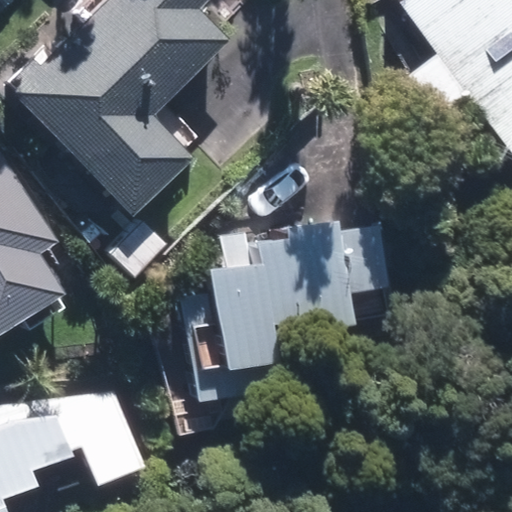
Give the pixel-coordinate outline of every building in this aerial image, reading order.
[(108,0),(15,89),(135,205),(194,145),(155,104),(230,32),(201,3),(203,0),(108,0)] [(511,0),(404,0),(511,132),(511,0)] [(57,232),(0,146),(0,313),(58,275),(38,244),(57,232)] [(187,287),(202,390),(284,378),(279,348),(286,347),(283,323),(396,307),(383,214),(341,219),(340,214),(293,220),(294,226),(262,230),(265,251),(249,253),(246,231),(228,234),(231,255),(211,258),(215,284),(187,287)] [(0,511),(17,511),(7,485),(38,473),(32,458),(94,434),(109,471),(146,457),(118,386),(7,401),(0,403),(0,511)]
